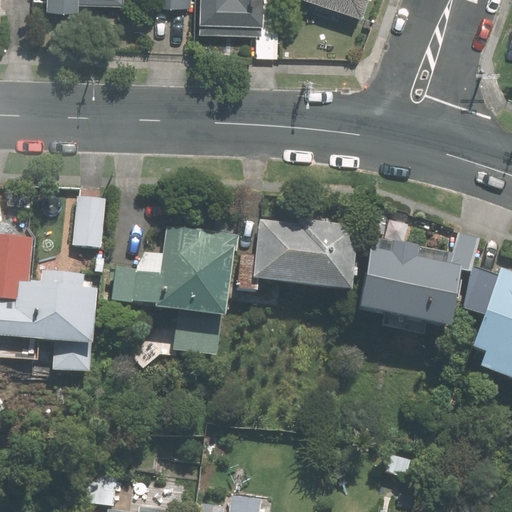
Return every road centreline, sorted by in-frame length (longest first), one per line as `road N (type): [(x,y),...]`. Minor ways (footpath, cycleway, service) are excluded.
road 1 (tertiary): [(370,134),(0,114)]
road 2 (residential): [(370,134),(406,54),(446,0)]
road 3 (residential): [(457,0),(456,61),(438,150)]
